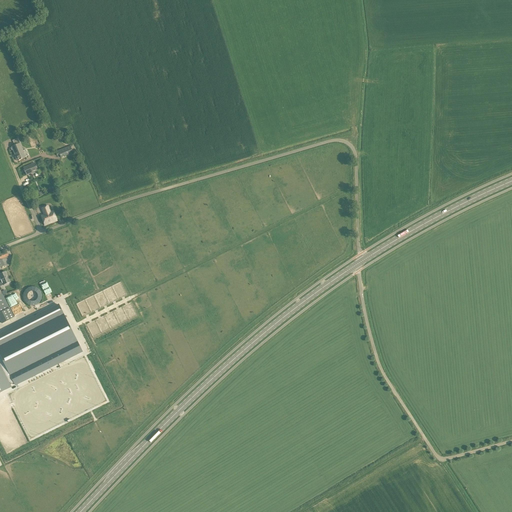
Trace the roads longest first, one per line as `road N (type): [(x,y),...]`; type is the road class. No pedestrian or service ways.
road 1 (unclassified): [(0,248),(223,169),(342,140),(355,158),(357,263)]
road 2 (primary): [(80,511),(244,347),(357,263)]
road 3 (unclassified): [(357,263),(375,354),(437,457),(511,440)]
road 4 (primary): [(357,263),(511,180)]
